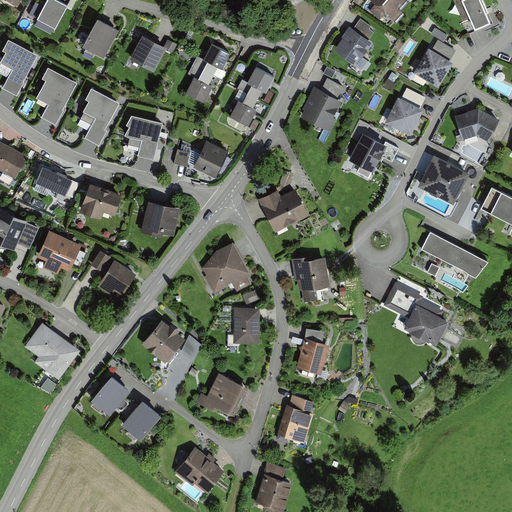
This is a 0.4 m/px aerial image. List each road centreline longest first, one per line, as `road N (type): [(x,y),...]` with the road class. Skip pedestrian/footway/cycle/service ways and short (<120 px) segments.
road 1 (residential): [(228,202),(269,261),(283,324),(256,433),(244,452),(165,399)]
road 2 (residential): [(378,240),(447,98),(511,31)]
road 3 (residential): [(228,202),(83,161),(0,111)]
road 4 (residential): [(312,52),(120,0)]
road 5 (tertiary): [(8,511),(63,407),(108,346)]
road 6 (tertiary): [(108,346),(228,202)]
road 7 (tertiary): [(228,202),(312,52)]
road 8 (residential): [(108,346),(0,280)]
